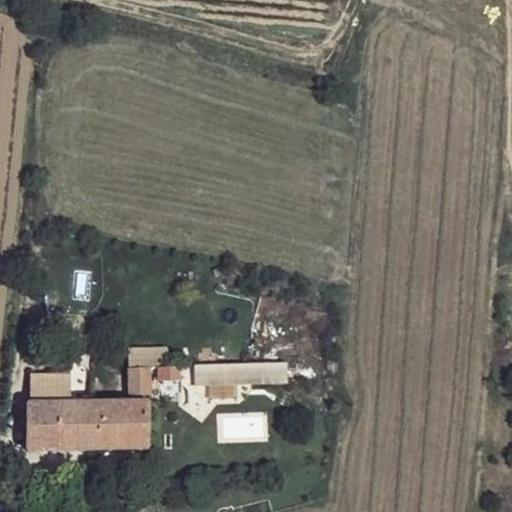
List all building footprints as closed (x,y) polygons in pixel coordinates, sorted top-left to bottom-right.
[(185,367),(180,368),(180,379),(180,386),(282,384),(281,366),(247,367),(185,367)] [(148,368),(129,369),(129,396),(147,395),(148,368)] [(180,368),(159,368),(159,380),(180,379),(180,368)] [(68,376),(28,377),(29,405),(69,404),(68,376)] [(29,405),(26,406),(27,453),(149,448),(147,402),(69,404),(29,405)] [(201,427),(177,427),(178,447),(191,446),(192,437),(202,438),(201,427)]
